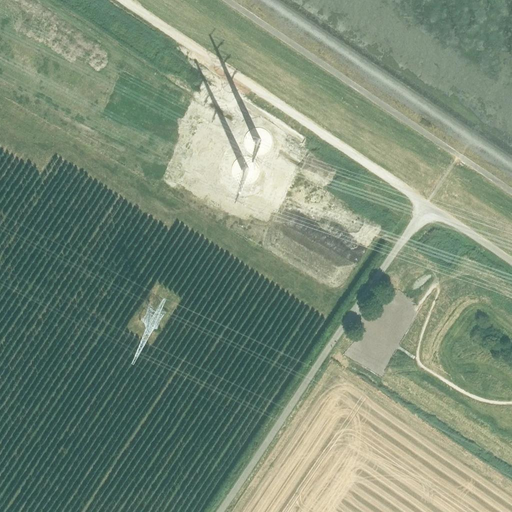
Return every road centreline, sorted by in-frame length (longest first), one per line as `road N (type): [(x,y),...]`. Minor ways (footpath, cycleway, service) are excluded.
road 1 (unclassified): [(219,511),(426,206)]
road 2 (unclassified): [(426,206),(125,0)]
